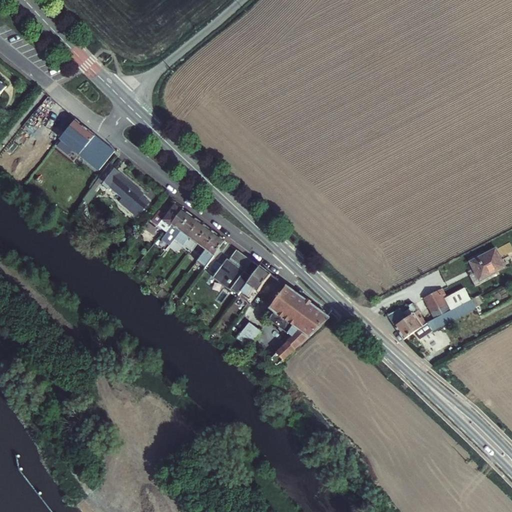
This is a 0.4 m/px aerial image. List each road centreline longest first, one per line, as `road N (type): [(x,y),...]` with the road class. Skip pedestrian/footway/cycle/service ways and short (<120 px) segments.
road 1 (primary): [(511,466),(279,248)]
road 2 (residential): [(114,137),(254,246),(279,248)]
road 3 (primary): [(279,248),(137,114)]
road 4 (unclassified): [(125,102),(242,0)]
road 5 (residential): [(0,44),(114,137)]
road 6 (primary): [(125,102),(25,0)]
